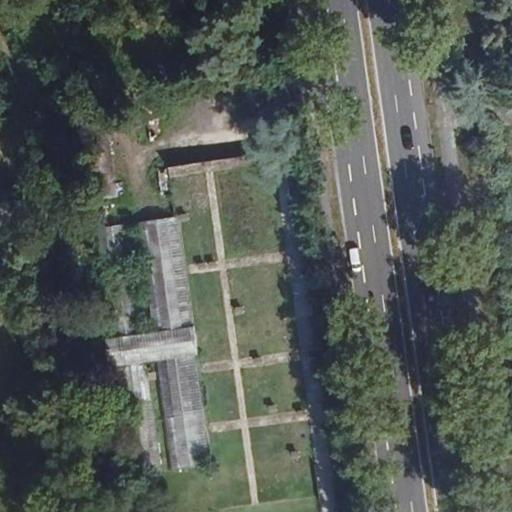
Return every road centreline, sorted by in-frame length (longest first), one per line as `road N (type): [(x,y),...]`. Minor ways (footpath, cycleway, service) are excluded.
road 1 (primary): [(329,0),(403,511)]
road 2 (primary): [(454,511),(383,0)]
